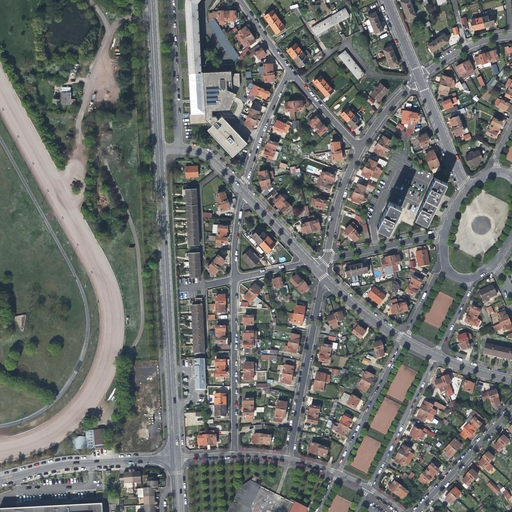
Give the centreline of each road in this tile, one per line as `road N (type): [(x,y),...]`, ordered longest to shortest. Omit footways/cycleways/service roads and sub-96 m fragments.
road 1 (secondary): [(175,458),(159,149)]
road 2 (residential): [(288,459),(326,280)]
road 3 (residential): [(234,455),(232,278)]
road 4 (tertiary): [(0,479),(90,460),(175,458)]
road 5 (residential): [(404,338),(336,474)]
road 6 (residential): [(368,489),(435,355)]
road 7 (secondary): [(159,149),(151,0)]
road 8 (residential): [(169,0),(177,148)]
road 9 (residential): [(511,408),(417,511)]
road 10 (residential): [(242,190),(288,71)]
road 11 (residential): [(444,235),(325,259)]
road 12 (residential): [(464,190),(417,79)]
